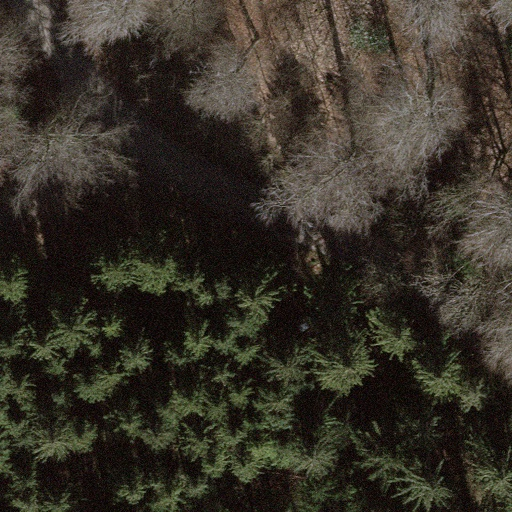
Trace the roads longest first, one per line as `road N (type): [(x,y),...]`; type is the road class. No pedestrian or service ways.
road 1 (track): [(511,363),(382,259),(130,146)]
road 2 (track): [(130,146),(33,0)]
road 3 (track): [(0,212),(130,146)]
